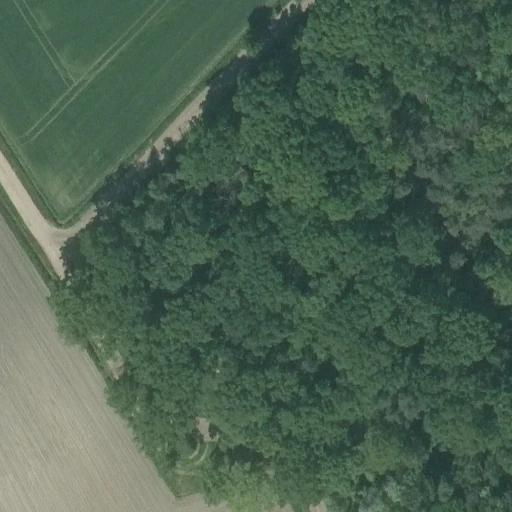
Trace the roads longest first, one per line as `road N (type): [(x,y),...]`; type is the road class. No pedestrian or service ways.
road 1 (track): [(0,163),(47,238),(65,241),(302,0)]
road 2 (track): [(52,239),(129,387),(152,415),(285,444),(323,511)]
